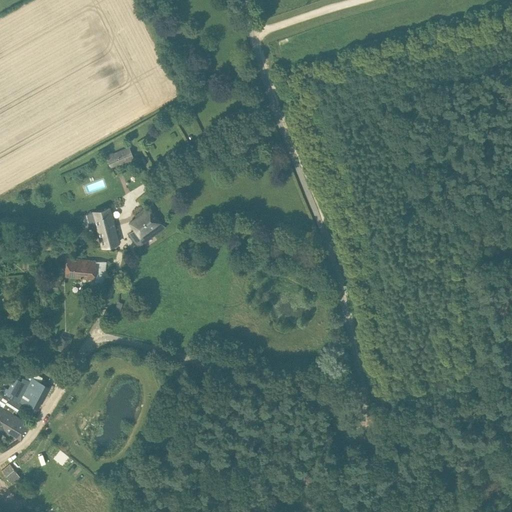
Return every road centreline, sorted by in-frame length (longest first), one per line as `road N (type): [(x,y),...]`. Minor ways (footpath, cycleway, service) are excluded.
road 1 (unclassified): [(361,398),(327,244),(285,143),(246,0)]
road 2 (unclassified): [(361,398),(91,335)]
road 3 (unclassified): [(0,460),(42,420),(91,335)]
road 4 (track): [(361,398),(375,446),(416,511)]
